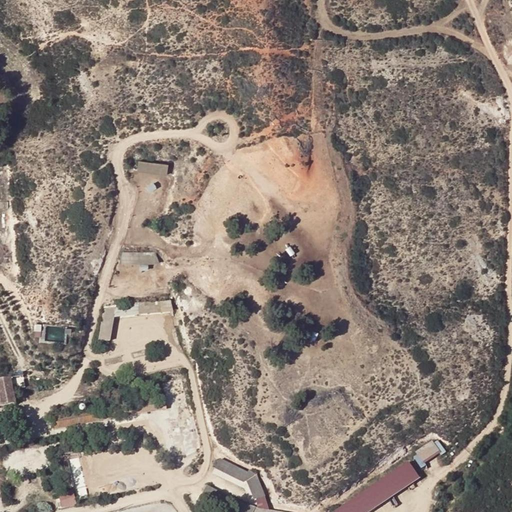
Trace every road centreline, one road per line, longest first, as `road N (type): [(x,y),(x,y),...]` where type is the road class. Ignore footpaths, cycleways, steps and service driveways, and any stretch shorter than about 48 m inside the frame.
road 1 (track): [(122,179),(120,145),(160,130),(201,134),(260,168),(307,176),(320,156),(322,0)]
road 2 (track): [(495,428),(507,376),(503,256),(511,161)]
road 3 (track): [(511,431),(495,428),(469,444),(381,511)]
